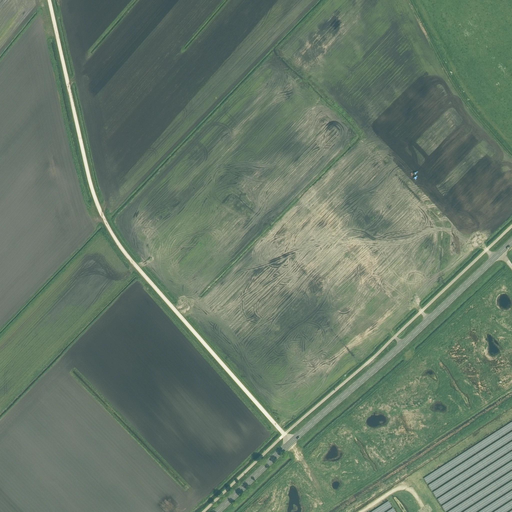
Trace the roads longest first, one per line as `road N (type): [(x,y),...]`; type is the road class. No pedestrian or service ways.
road 1 (unclassified): [(290,442),(105,222),(48,0)]
road 2 (tertiary): [(290,442),(511,241)]
